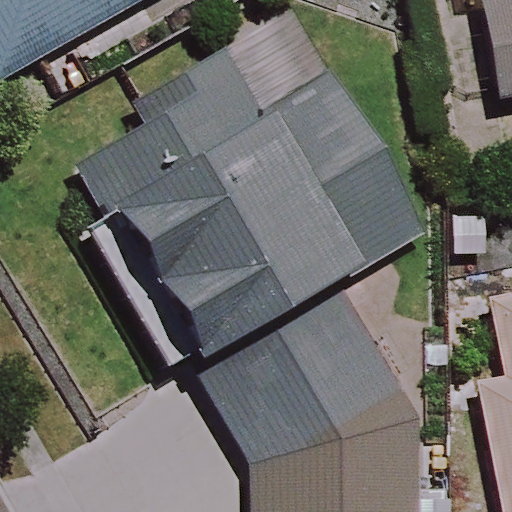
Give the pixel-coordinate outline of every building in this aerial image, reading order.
[(0,0),(0,81),(160,0),(0,0)] [(511,0),(500,0),(474,5),(494,106),(511,102),(511,0)] [(406,511),(407,391),(340,259),(406,223),(325,80),(281,105),(250,50),(145,109),(153,123),(73,168),(254,486),(253,511),(406,511)] [(511,261),(511,213),(446,221),(452,268),(511,261)] [(511,511),(511,303),(488,307),(501,386),(475,390),(495,511),(511,511)]
